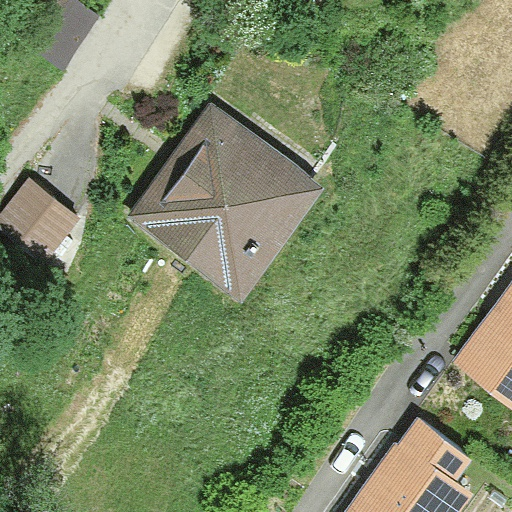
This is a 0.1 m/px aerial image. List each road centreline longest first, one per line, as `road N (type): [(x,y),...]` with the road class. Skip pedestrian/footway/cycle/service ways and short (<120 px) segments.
road 1 (residential): [(511,225),(308,511)]
road 2 (residential): [(135,0),(0,180)]
